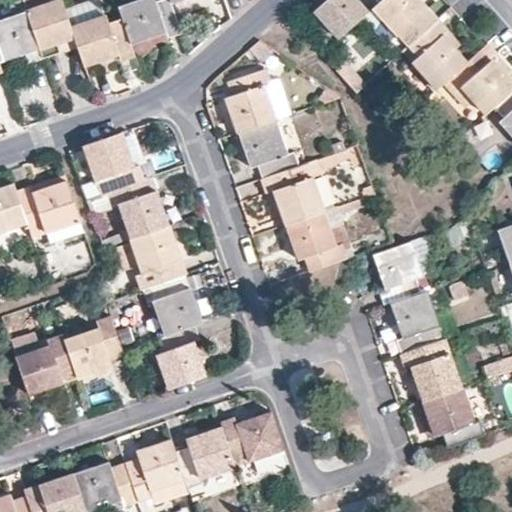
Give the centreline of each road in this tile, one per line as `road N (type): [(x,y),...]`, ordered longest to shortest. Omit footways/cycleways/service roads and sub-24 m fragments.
road 1 (residential): [(269,373),(309,483),(377,468),(382,460),(343,348),(332,343),(279,359)]
road 2 (residential): [(174,97),(269,373)]
road 3 (residential): [(0,461),(269,373)]
road 4 (residential): [(0,156),(174,97)]
road 5 (track): [(511,443),(346,511)]
road 6 (residential): [(174,97),(278,0)]
